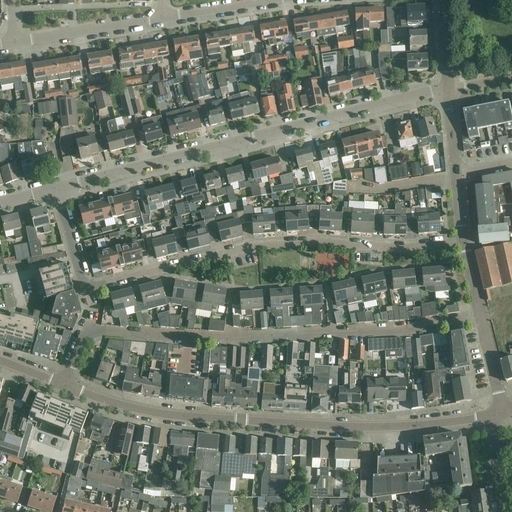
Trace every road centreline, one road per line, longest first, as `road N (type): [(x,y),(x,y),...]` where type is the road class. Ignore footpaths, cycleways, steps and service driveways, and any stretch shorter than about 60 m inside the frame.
road 1 (residential): [(64,386),(87,329),(228,337),(479,316)]
road 2 (unclassified): [(64,386),(181,418),(358,428),(493,415)]
road 3 (residential): [(56,189),(448,89)]
road 4 (residential): [(83,288),(257,246),(463,241)]
road 5 (residential): [(13,42),(161,18)]
